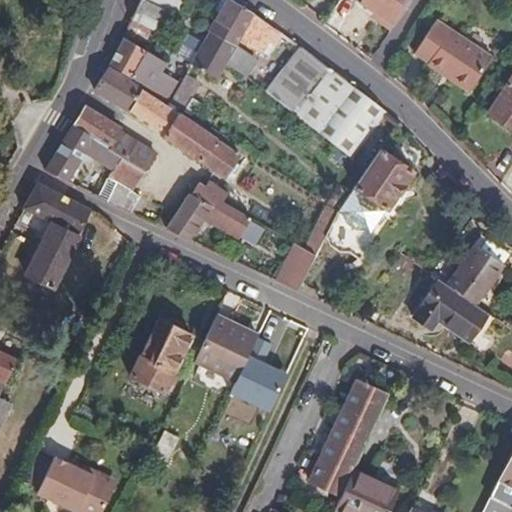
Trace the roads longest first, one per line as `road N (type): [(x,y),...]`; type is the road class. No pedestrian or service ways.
road 1 (residential): [(22,170),(511,407)]
road 2 (residential): [(260,0),(392,94),(446,163),(511,222)]
road 3 (residential): [(114,0),(22,170)]
